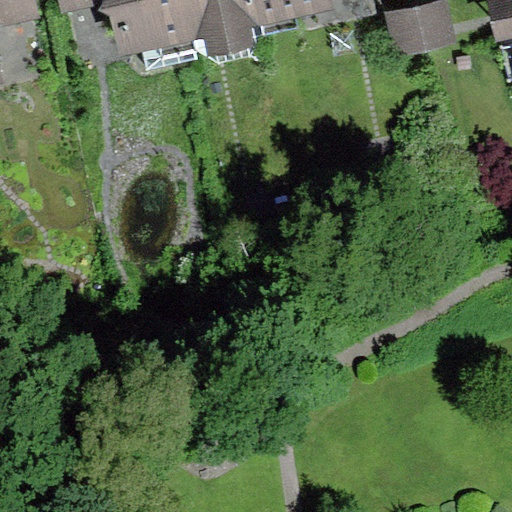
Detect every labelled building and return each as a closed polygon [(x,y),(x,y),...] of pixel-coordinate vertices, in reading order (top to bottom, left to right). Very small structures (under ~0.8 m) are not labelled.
[(0,0),(0,77),(9,76),(0,33),(0,23),(41,15),(37,0),(0,0)] [(58,0),(61,10),(111,0),(113,0),(122,41),(196,27),(190,0),(58,0)] [(190,0),(196,27),(203,22),(208,41),(259,30),(255,12),(265,10),(262,0),(190,0)] [(262,0),(265,10),(313,0),(262,0)] [(447,0),(419,0),(385,7),(394,51),(455,39),(447,0)] [(511,17),(511,0),(494,0),(498,20),(511,17)]
